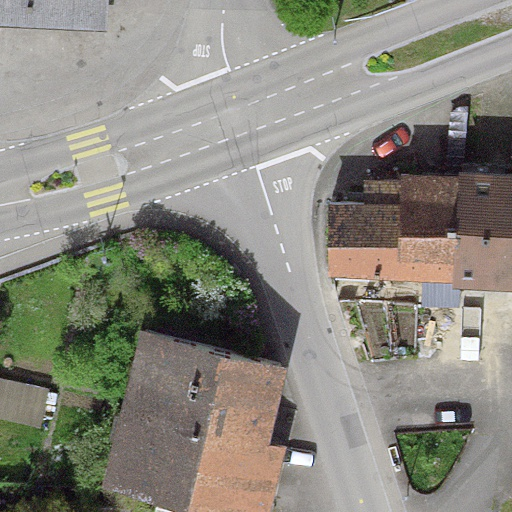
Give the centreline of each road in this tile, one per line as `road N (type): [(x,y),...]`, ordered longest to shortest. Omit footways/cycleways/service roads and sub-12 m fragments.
road 1 (tertiary): [(241,121),(361,511)]
road 2 (secondary): [(511,17),(241,121)]
road 3 (secondary): [(241,121),(0,200)]
road 4 (residential): [(227,0),(218,42),(241,121)]
